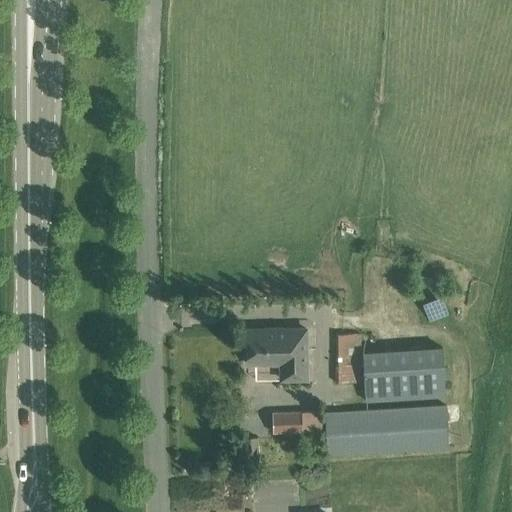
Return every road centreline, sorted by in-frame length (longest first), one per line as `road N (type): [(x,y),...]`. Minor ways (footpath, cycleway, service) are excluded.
road 1 (unclassified): [(158,511),(150,0)]
road 2 (secondary): [(33,436),(29,76)]
